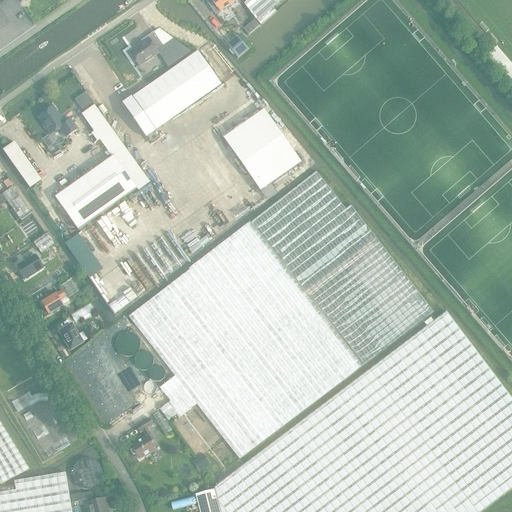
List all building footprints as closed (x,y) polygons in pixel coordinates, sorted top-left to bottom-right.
[(215,14),(234,1),(233,0),(210,0),(207,2),(215,14)] [(247,0),(243,4),(257,21),(281,0),(247,0)] [(147,40),(129,53),(138,66),(157,53),(159,52),(157,50),(162,46),(163,46),(153,32),(153,33),(146,37),(147,40)] [(226,45),(237,59),(248,50),(237,36),(226,45)] [(198,52),(153,83),(132,98),(132,99),(124,105),(146,136),(154,130),(155,131),(221,85),(198,52)] [(85,92),(75,99),(84,111),(94,103),(85,92)] [(38,117),(43,123),(42,125),(45,130),(47,129),(50,135),(57,130),(60,130),(66,138),(76,130),(69,120),(63,124),(52,108),(47,111),(46,110),(43,111),(42,113),(42,114),(38,117)] [(264,110),(223,139),(260,192),(301,163),(264,110)] [(136,190),(112,156),(54,197),(78,231),(136,190)] [(167,404),(176,415),(178,418),(196,404),(239,460),(433,312),(396,265),(350,206),(344,211),(316,173),(250,224),(249,223),(188,269),(190,270),(128,317),(175,377),(160,388),(170,402),(167,404)] [(12,187),(2,195),(12,209),(10,211),(17,221),(19,219),(21,221),(31,214),(12,187)] [(36,187),(32,189),(36,196),(40,193),(36,187)] [(46,234),(33,243),(41,254),(54,245),(46,234)] [(44,268),(36,255),(16,267),(25,281),(44,268)] [(71,280),(60,287),(62,292),(67,299),(78,292),(71,280)] [(62,292),(61,291),(41,303),(48,314),(62,306),(62,305),(68,301),(67,299),(62,292)] [(75,323),(82,319),(83,322),(92,317),(90,314),(94,312),(90,305),(71,317),(75,323)] [(214,488),(214,490),(219,511),(480,511),(511,488),(511,400),(497,380),(448,315),(446,313),(386,358),(214,488)] [(83,343),(71,325),(59,333),(70,351),(83,343)] [(168,421),(176,415),(167,404),(159,410),(168,421)] [(158,412),(153,416),(165,435),(171,431),(158,412)] [(146,437),(131,447),(140,459),(155,449),(150,442),(154,439),(147,429),(153,425),(149,418),(136,427),(140,433),(143,431),(146,437)] [(0,511),(71,511),(65,474),(17,482),(18,491),(0,493),(0,484),(31,469),(21,453),(0,420),(0,511)] [(204,454),(197,458),(203,468),(210,464),(204,454)] [(198,511),(219,511),(214,490),(195,495),(198,511)] [(87,511),(107,511),(105,500),(86,504),(87,511)]
